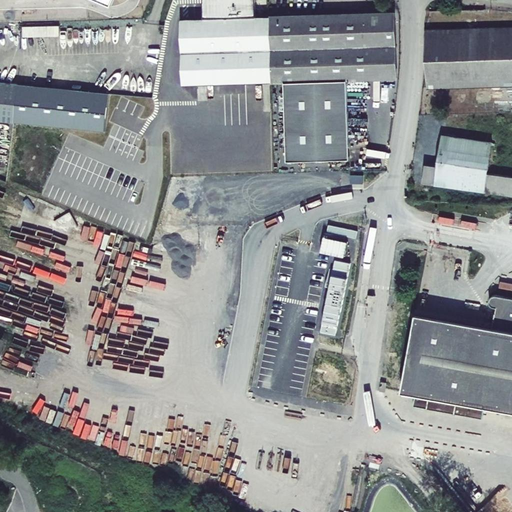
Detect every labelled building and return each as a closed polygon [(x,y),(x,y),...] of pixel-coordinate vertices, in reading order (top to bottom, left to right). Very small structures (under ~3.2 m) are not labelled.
[(395,10),(259,14),(258,0),(203,0),(204,16),(181,16),(182,84),(285,81),(288,161),(350,159),(348,79),(398,77),(395,10)] [(511,26),(425,29),(425,87),(511,83),(511,26)] [(0,121),(17,123),(21,84),(0,81),(0,121)] [(110,93),(21,84),(17,123),(106,131),(110,93)] [(423,165),(420,184),(511,195),(511,175),(487,173),(491,142),(440,135),(436,166),(423,165)] [(511,298),(500,296),(497,295),(494,295),(493,296),(490,298),(490,300),(490,301),(490,304),(492,307),(493,308),(496,308),(493,326),(417,312),(403,390),(414,392),(412,404),(426,407),(428,395),(485,406),(511,410),(511,298)] [(0,361),(10,338),(0,334),(0,361)] [(428,395),(426,407),(482,417),(485,406),(428,395)]
